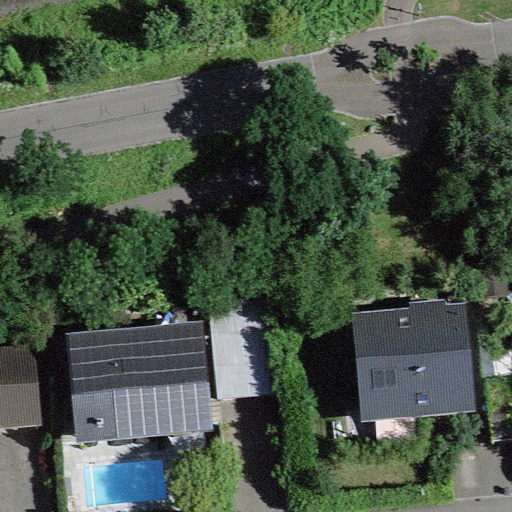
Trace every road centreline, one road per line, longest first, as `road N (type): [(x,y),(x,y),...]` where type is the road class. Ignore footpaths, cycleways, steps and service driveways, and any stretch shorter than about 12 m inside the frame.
road 1 (unclassified): [(0,131),(313,75)]
road 2 (residential): [(511,44),(313,75)]
